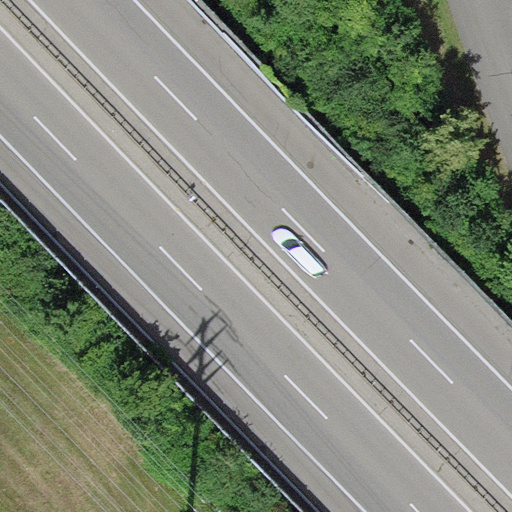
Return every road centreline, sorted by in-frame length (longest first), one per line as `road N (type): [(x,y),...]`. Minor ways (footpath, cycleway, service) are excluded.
road 1 (motorway): [(511,438),(78,0)]
road 2 (motorway): [(0,78),(427,511)]
